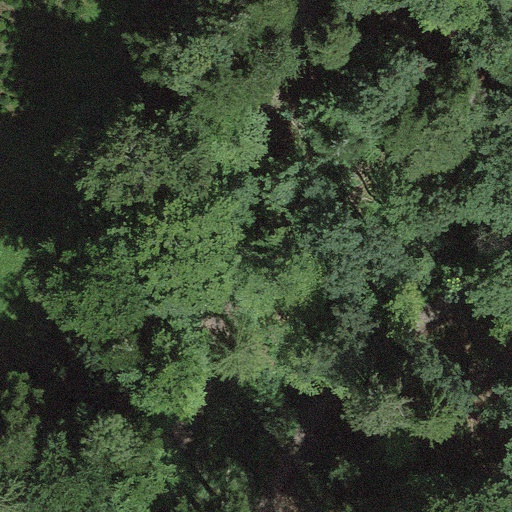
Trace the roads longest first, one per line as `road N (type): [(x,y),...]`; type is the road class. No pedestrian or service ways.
road 1 (track): [(166,511),(274,267),(277,143),(315,0)]
road 2 (track): [(511,194),(328,306),(224,511)]
